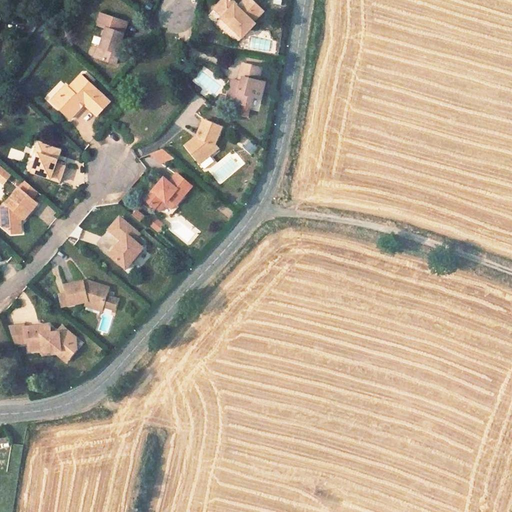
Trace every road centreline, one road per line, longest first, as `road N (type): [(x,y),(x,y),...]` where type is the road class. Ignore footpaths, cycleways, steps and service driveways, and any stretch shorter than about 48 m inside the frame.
road 1 (residential): [(305,0),(279,156),(259,205),(88,393),(0,413)]
road 2 (track): [(259,205),(381,224),(511,268)]
road 3 (residential): [(0,299),(115,168)]
